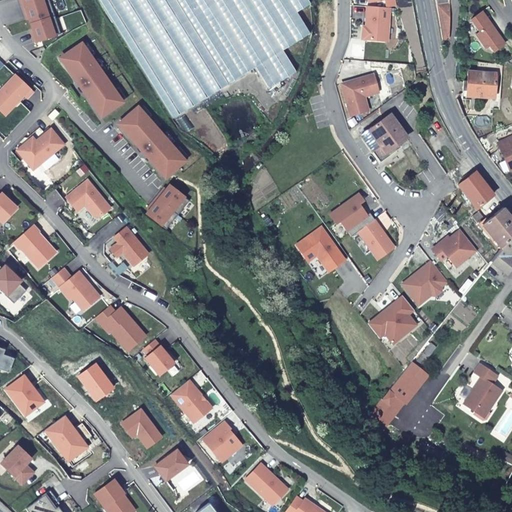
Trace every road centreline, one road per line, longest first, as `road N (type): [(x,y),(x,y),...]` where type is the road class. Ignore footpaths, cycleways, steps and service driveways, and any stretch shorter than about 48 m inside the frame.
road 1 (residential): [(362,510),(279,453),(179,330),(100,273),(0,164)]
road 2 (residential): [(341,0),(341,38),(326,84),(340,137),(408,237),(360,306)]
road 3 (residential): [(0,328),(92,414),(166,511)]
road 4 (residential): [(0,155),(50,93),(0,26)]
road 5 (secondary): [(437,73),(464,138),(511,202)]
